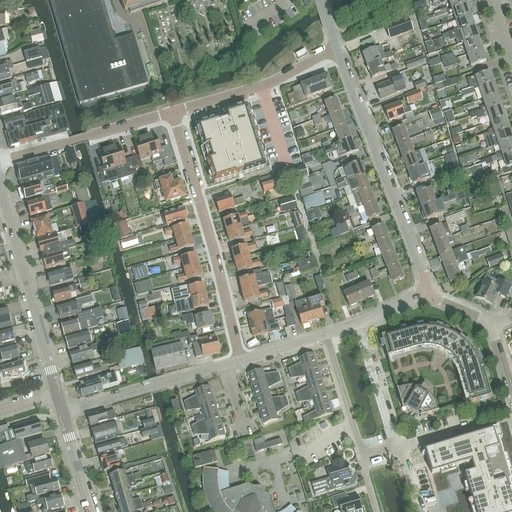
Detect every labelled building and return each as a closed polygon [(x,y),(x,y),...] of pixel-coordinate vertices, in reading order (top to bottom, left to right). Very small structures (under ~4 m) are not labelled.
[(98,0),(48,0),(79,105),(148,85),(133,35),(115,40),(103,1),(100,2),(98,0)] [(120,0),(124,11),(129,10),(130,14),(168,2),(167,0),(120,0)] [(465,0),(447,0),(451,9),(467,4),(465,0)] [(447,8),(440,10),(442,16),(448,14),(448,16),(453,14),(455,21),(470,15),(472,14),(471,9),(469,10),(467,4),(451,9),(448,10),(447,8)] [(457,28),(453,29),(454,31),(455,34),(474,27),(470,15),(455,21),(457,28)] [(412,31),(407,18),(385,26),(390,39),(412,31)] [(454,31),(447,33),(449,38),(450,38),(451,41),(455,40),(457,45),(463,44),(478,38),(474,27),(455,34),(454,31)] [(29,34),(32,43),(43,40),(41,31),(29,34)] [(478,38),(463,44),(467,55),(482,50),(478,38)] [(380,46),(362,53),(367,66),(381,61),(393,57),(391,51),(383,54),(380,46)] [(24,53),(26,62),(40,59),(41,62),(49,60),(45,47),(39,49),(24,53)] [(295,55),(298,59),(306,54),(304,50),(295,55)] [(482,50),(467,55),(471,67),(486,61),(482,50)] [(447,56),(450,68),(457,66),(453,54),(447,56)] [(444,70),(450,68),(447,56),(440,58),(444,70)] [(424,57),(414,60),(417,66),(426,63),(424,57)] [(381,61),(367,66),(372,79),(398,69),(396,63),(389,66),(388,65),(383,67),(381,61)] [(13,69),(11,62),(0,65),(0,81),(11,79),(9,70),(13,69)] [(25,76),(27,84),(39,80),(37,72),(25,76)] [(477,84),(472,86),(473,88),(474,91),(478,89),(478,88),(494,83),(490,72),(474,77),(477,84)] [(389,79),(390,81),(375,87),(380,99),(395,94),(395,93),(405,89),(400,75),(389,79)] [(294,94),(288,97),(292,107),(306,102),(305,99),(331,89),(326,76),(300,85),(301,86),(292,89),(294,94)] [(447,82),(443,83),(445,89),(456,85),(455,79),(447,82)] [(0,98),(22,92),(26,91),(25,86),(24,83),(17,85),(16,80),(0,85),(0,98)] [(414,84),(416,90),(426,87),(424,80),(414,84)] [(27,92),(32,110),(62,101),(56,82),(26,91),(27,92)] [(494,83),(478,88),(478,89),(482,100),(498,94),(494,83)] [(406,95),(409,104),(423,99),(419,90),(406,95)] [(484,106),(480,108),(481,110),(482,112),(486,111),(501,106),(498,94),(482,100),(484,106)] [(0,112),(1,113),(2,115),(17,111),(22,109),(19,100),(14,101),(13,98),(0,101),(0,103),(0,105),(0,112)] [(329,116),(340,112),(335,99),(324,103),(329,116)] [(407,108),(404,101),(384,109),(389,121),(411,113),(409,107),(407,108)] [(3,121),(7,132),(8,135),(11,146),(13,147),(66,133),(66,131),(68,130),(65,119),(62,105),(30,114),(31,120),(29,121),(24,122),(22,116),(3,121)] [(266,167),(246,106),(224,113),(225,118),(221,119),(221,118),(196,125),(214,183),(239,175),(238,174),(242,173),(243,174),(266,167)] [(481,110),(475,112),(476,115),(477,117),(477,120),(488,116),(490,123),(505,117),(501,106),(486,111),(482,112),(481,110)] [(432,111),(428,112),(432,123),(443,119),(439,109),(438,109),(432,111)] [(293,110),(283,113),(286,121),(295,118),(293,110)] [(326,124),(331,122),(334,130),(345,126),(340,112),(329,116),(324,118),(326,124)] [(492,129),(487,131),(488,133),(489,136),(489,137),(494,135),(509,130),(510,130),(509,129),(505,117),(490,123),(492,129)] [(339,143),(350,139),(345,126),(334,130),(339,143)] [(403,127),(392,131),(397,144),(400,143),(408,140),(403,127)] [(488,133),(483,135),(484,140),(485,142),(495,139),(498,145),(511,140),(511,136),(510,130),(509,130),(494,135),(489,137),(489,136),(488,133)] [(150,137),(144,138),(151,158),(152,164),(163,161),(165,168),(173,166),(167,147),(160,150),(155,136),(150,137)] [(131,159),(135,171),(142,168),(140,161),(150,158),(144,138),(139,140),(139,141),(134,142),(138,156),(131,159)] [(358,151),(355,143),(352,144),(350,139),(339,143),(330,147),(323,149),(325,155),(336,151),(339,159),(355,153),(355,152),(358,151)] [(400,143),(397,144),(402,158),(405,156),(413,153),(408,140),(400,143)] [(500,152),(495,154),(496,156),(497,156),(497,158),(501,157),(511,153),(511,140),(498,145),(500,152)] [(109,150),(118,180),(136,174),(135,171),(131,159),(124,161),(120,147),(115,148),(109,150)] [(102,184),(108,182),(109,183),(118,180),(109,150),(103,151),(103,152),(98,154),(103,167),(97,169),(102,184)] [(73,151),(65,154),(68,165),(76,163),(73,151)] [(403,159),(402,160),(403,164),(405,164),(407,171),(418,167),(424,165),(424,164),(419,151),(413,153),(405,156),(402,158),(403,159)] [(491,158),(492,163),(498,161),(499,162),(503,161),(505,168),(501,169),(503,175),(511,171),(511,153),(501,157),(497,158),(497,156),(496,156),(491,158)] [(20,166),(17,170),(22,188),(50,180),(55,178),(49,158),(20,166)] [(347,166),(342,168),(346,177),(347,182),(364,175),(362,168),(363,168),(364,166),(363,162),(361,162),(360,162),(359,162),(347,166)] [(418,167),(407,171),(412,184),(423,180),(429,178),(430,178),(425,164),(424,164),(424,165),(418,167)] [(308,177),(304,166),(293,169),(296,180),(308,177)] [(458,166),(448,169),(450,175),(460,171),(458,166)] [(364,175),(347,182),(352,195),(369,189),(364,175)] [(308,177),(296,181),(298,187),(310,183),(308,177)] [(173,185),(171,178),(154,183),(157,192),(162,190),(166,203),(184,197),(180,183),(173,185)] [(278,179),(261,184),(264,193),(281,188),(278,179)] [(50,180),(22,188),(26,200),(43,195),(41,190),(44,189),(46,198),(68,192),(66,183),(52,187),(50,180)] [(310,183),(298,187),(302,198),(313,194),(310,183)] [(369,189),(352,195),(357,208),(363,206),(374,202),(369,189)] [(416,194),(421,207),(435,202),(430,189),(416,194)] [(321,192),(302,199),(306,211),(325,204),(321,192)] [(215,200),(219,213),(246,205),(244,198),(232,202),(230,194),(225,196),(225,197),(215,200)] [(425,206),(421,207),(423,212),(421,213),(424,219),(426,219),(426,220),(439,215),(446,213),(443,205),(456,200),(455,195),(454,195),(448,197),(435,202),(425,206)] [(27,206),(26,207),(27,211),(29,211),(30,217),(52,211),(50,205),(48,198),(27,204),(27,206)] [(293,198),(284,200),(282,201),(285,211),(296,208),(293,198)] [(363,206),(357,208),(360,215),(365,213),(368,220),(379,216),(374,202),(363,206)] [(71,207),(77,228),(89,224),(84,204),(79,205),(71,207)] [(183,208),(163,214),(167,226),(187,220),(185,214),(186,213),(185,210),(184,209),(183,208)] [(297,212),(291,215),(295,229),(302,226),(297,212)] [(444,219),(447,225),(466,218),(463,212),(444,219)] [(246,214),(223,220),(226,231),(241,227),(249,225),(247,219),(246,214)] [(47,216),(32,221),(35,231),(34,233),(35,236),(36,237),(37,238),(52,234),(47,216)] [(173,234),(175,240),(190,236),(186,225),(164,231),(165,236),(173,234)] [(429,229),(434,243),(443,240),(446,239),(446,238),(449,237),(450,237),(451,237),(448,228),(446,229),(444,225),(442,226),(441,225),(429,229)] [(383,226),(372,230),(377,243),(388,239),(383,226)] [(241,227),(226,231),(229,242),(252,236),(251,231),(243,233),(241,227)] [(265,237),(267,246),(280,243),(277,234),(265,237)] [(43,252),(44,257),(62,252),(76,248),(74,241),(65,244),(65,245),(60,246),(57,235),(37,240),(41,253),(43,252)] [(308,241),(306,235),(298,238),(300,244),(308,241)] [(190,236),(175,240),(177,246),(169,248),(170,253),(193,247),(190,236)] [(135,237),(120,242),(123,250),(138,245),(135,237)] [(446,239),(434,243),(439,256),(451,252),(448,244),(453,242),(451,237),(450,237),(449,237),(446,238),(446,239)] [(377,243),(377,244),(373,246),(375,251),(379,249),(382,257),(393,252),(388,239),(377,243)] [(323,248),(320,248),(321,259),(332,258),(329,240),(322,241),(323,248)] [(232,250),(234,261),(249,258),(248,252),(256,250),(254,244),(232,250)] [(451,252),(439,256),(445,270),(456,265),(462,263),(468,261),(465,254),(460,256),(457,250),(451,252)] [(43,259),(42,260),(43,263),(44,264),(45,269),(65,264),(62,252),(44,257),(42,257),(43,259)] [(382,257),(387,270),(398,266),(393,252),(382,257)] [(502,254),(486,260),(489,268),(505,262),(502,254)] [(182,263),(183,269),(198,266),(195,255),(172,260),(174,265),(182,263)] [(249,258),(234,261),(237,272),(260,266),(259,261),(251,263),(249,258)] [(456,265),(445,270),(449,283),(461,279),(456,265)] [(198,266),(183,269),(185,275),(177,277),(178,283),(201,277),(198,266)] [(398,266),(387,270),(392,283),(403,279),(398,266)] [(70,268),(47,274),(49,280),(48,282),(48,284),(50,285),(50,287),(74,280),(70,268)] [(239,280),(241,291),(257,288),(272,284),(270,275),(267,273),(254,276),(254,277),(239,280)] [(78,280),(81,290),(90,287),(87,278),(78,280)] [(476,297),(475,297),(492,306),(493,305),(492,305),(497,295),(505,299),(511,286),(498,280),(495,287),(483,281),(476,297)] [(368,283),(355,288),(362,302),(374,297),(368,283)] [(203,284),(180,289),(181,295),(189,293),(191,299),(206,296),(203,284)] [(288,302),(289,302),(296,300),(291,285),(284,287),(287,297),(288,302)] [(74,286),(52,292),(53,298),(53,300),(55,302),(55,304),(72,299),(70,293),(76,291),(74,286)] [(257,288),(241,291),(244,302),(267,297),(266,292),(258,294),(257,288)] [(362,302),(355,288),(343,294),(349,308),(362,302)] [(316,297),(305,300),(312,323),(324,319),(319,306),(325,304),(322,295),(316,297)] [(206,296),(191,299),(182,301),(183,302),(178,303),(177,305),(179,312),(181,313),(208,307),(206,296)] [(92,297),(56,307),(60,319),(79,314),(79,313),(80,313),(82,307),(94,303),(92,297)] [(271,301),(273,309),(289,305),(289,302),(288,302),(287,297),(271,301)] [(297,312),(301,326),(312,323),(305,300),(295,303),(297,312)] [(0,330),(11,328),(6,308),(0,309),(0,330)] [(76,320),(61,324),(65,336),(81,332),(97,327),(95,321),(103,319),(100,309),(77,315),(79,321),(76,322),(76,320)] [(139,311),(142,321),(152,319),(150,309),(139,311)] [(271,310),(247,316),(250,327),(274,321),(271,310)] [(187,325),(195,323),(197,330),(213,326),(210,314),(196,317),(195,314),(181,317),(182,323),(187,322),(187,325)] [(293,316),(285,318),(287,327),(295,326),(293,316)] [(128,321),(116,325),(120,337),(132,334),(128,321)] [(274,321),(250,327),(252,338),(267,335),(267,334),(268,334),(279,331),(278,324),(275,325),(274,321)] [(447,333),(449,330),(444,328),(440,327),(435,326),(430,325),(425,325),(420,326),(415,327),(410,328),(381,336),(387,358),(416,349),(420,348),(423,348),(427,348),(430,348),(434,349),(437,349),(440,350),(447,354),(450,356),(452,358),(454,360),(456,363),(458,365),(459,368),(460,371),(461,374),(470,403),(491,397),(483,367),(481,363),(479,358),(477,354),(474,350),(471,346),(468,342),(464,339),(460,336),(458,339),(447,333)] [(0,344),(15,340),(14,338),(15,337),(14,333),(12,332),(12,329),(0,332),(0,344)] [(65,343),(67,344),(69,350),(92,344),(88,332),(65,338),(66,340),(65,342),(65,343)] [(275,341),(281,339),(278,332),(273,334),(275,341)] [(174,342),(190,338),(189,334),(181,336),(181,333),(172,335),(174,342)] [(198,337),(187,339),(188,345),(192,344),(195,359),(219,353),(218,350),(219,349),(219,346),(217,346),(215,336),(198,340),(198,337)] [(182,344),(150,351),(155,370),(186,363),(182,344)] [(0,367),(4,367),(3,364),(19,360),(16,345),(0,349),(0,367)] [(69,352),(72,364),(94,359),(92,353),(99,351),(97,345),(69,352)] [(116,356),(120,371),(131,367),(127,352),(116,356)] [(288,370),(289,374),(317,365),(313,353),(299,358),(301,363),(288,370)] [(0,381),(19,377),(19,379),(20,379),(20,378),(27,376),(24,367),(23,367),(22,364),(24,364),(24,363),(22,364),(0,369),(0,381)] [(73,368),(77,379),(101,372),(100,367),(93,369),(91,363),(73,368)] [(305,377),(307,382),(320,378),(317,365),(289,374),(290,378),(305,377)] [(125,371),(128,380),(139,376),(137,368),(125,371)] [(248,374),(251,386),(279,377),(277,373),(263,375),(261,370),(248,374)] [(115,373),(98,378),(78,384),(82,397),(102,391),(101,387),(117,382),(115,373)] [(251,386),(255,399),(269,394),(267,388),(280,382),(279,377),(251,386)] [(295,394),(297,398),(324,390),(320,378),(307,382),(308,387),(295,394)] [(402,407),(420,417),(439,412),(438,412),(436,405),(435,403),(434,401),(433,399),(432,397),(431,396),(429,394),(428,393),(426,392),(427,389),(428,388),(428,387),(427,386),(426,385),(425,385),(424,385),(423,385),(422,386),(421,389),(418,388),(416,387),(414,387),(411,387),(409,387),(407,387),(405,388),(397,390),(397,389),(402,407)] [(184,402),(185,407),(212,398),(209,386),(195,390),(196,396),(184,402)] [(312,401),(314,406),(328,402),(324,390),(297,398),(298,402),(312,401)] [(255,399),(259,410),(286,401),(285,397),(271,399),(269,394),(255,399)] [(200,409),(202,414),(216,410),(212,398),(185,407),(186,411),(200,409)] [(171,402),(174,413),(180,411),(176,401),(171,402)] [(286,401),(259,410),(263,424),(277,420),(275,414),(288,406),(286,401)] [(328,402),(314,406),(315,411),(303,418),(304,422),(332,414),(328,402)] [(88,415),(91,426),(116,418),(114,411),(105,413),(104,410),(88,415)] [(191,426),(193,431),(220,422),(216,410),(202,414),(204,420),(191,426)] [(154,419),(142,422),(144,430),(156,426),(154,419)] [(38,421),(13,428),(14,430),(7,432),(10,442),(17,440),(17,441),(42,433),(38,421)] [(114,422),(91,429),(93,437),(92,438),(93,442),(95,442),(95,444),(119,437),(114,422)] [(220,422),(193,431),(194,435),(209,435),(211,441),(224,437),(220,422)] [(184,424),(178,426),(180,433),(187,430),(184,424)] [(291,433),(299,431),(297,425),(289,427),(291,433)] [(156,427),(141,432),(142,438),(158,433),(156,427)] [(491,431),(424,451),(431,474),(468,463),(471,473),(464,475),(467,484),(463,485),(466,493),(469,492),(472,500),(468,501),(471,509),(472,509),(472,510),(471,510),(471,511),(511,511),(511,488),(509,481),(511,480),(508,472),(511,471),(509,463),(508,463),(508,462),(509,462),(507,454),(503,455),(503,454),(499,442),(498,439),(502,438),(498,427),(490,429),(491,431)] [(20,440),(0,446),(0,454),(4,469),(49,455),(44,441),(29,446),(31,455),(25,457),(20,440)] [(96,447),(99,457),(121,451),(120,450),(126,448),(127,445),(126,441),(124,440),(118,441),(118,440),(96,447)] [(266,444),(255,447),(257,453),(267,449),(266,444)] [(192,457),(195,468),(217,462),(214,451),(192,457)] [(126,455),(128,464),(141,460),(138,452),(126,455)] [(100,459),(104,472),(112,470),(112,469),(119,466),(116,454),(100,459)] [(26,464),(29,475),(52,468),(49,458),(26,464)] [(329,478),(311,483),(315,496),(345,486),(343,481),(352,478),(347,463),(344,464),(343,459),(331,463),(333,468),(326,470),(329,478)] [(202,476),(202,483),(203,490),(205,498),(208,505),(210,510),(211,511),(297,511),(290,505),(286,509),(283,511),(280,511),(274,511),(269,496),(264,493),(264,492),(263,490),(261,489),(258,487),(257,487),(255,487),(253,487),(248,484),(229,490),(228,483),(228,480),(228,472),(218,470),(203,468),(202,476)] [(109,476),(113,487),(134,481),(133,476),(126,478),(124,471),(109,476)] [(48,473),(24,480),(25,486),(50,479),(48,473)] [(167,475),(160,477),(162,485),(170,483),(167,475)] [(32,496),(27,497),(29,504),(36,501),(39,501),(38,496),(59,490),(56,479),(30,486),(32,496)] [(113,487),(116,499),(131,495),(129,489),(136,487),(134,481),(113,487)] [(39,501),(36,501),(37,506),(43,505),(44,509),(45,511),(64,506),(60,494),(39,501)] [(339,507),(340,511),(362,511),(357,495),(344,499),(343,494),(331,497),(334,509),(339,507)] [(116,499),(120,511),(141,504),(139,499),(133,501),(131,495),(116,499)]
